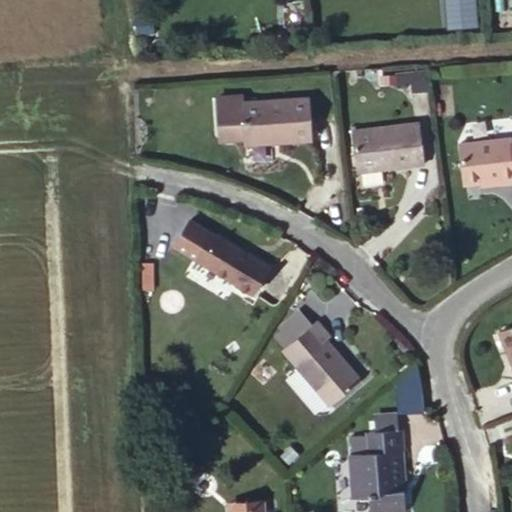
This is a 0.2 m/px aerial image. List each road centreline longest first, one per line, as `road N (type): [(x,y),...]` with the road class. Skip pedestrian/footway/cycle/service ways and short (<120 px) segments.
road 1 (track): [(511,38),(152,74)]
road 2 (residential): [(439,336),(306,223),(213,182),(152,169)]
road 3 (residential): [(439,336),(476,511)]
